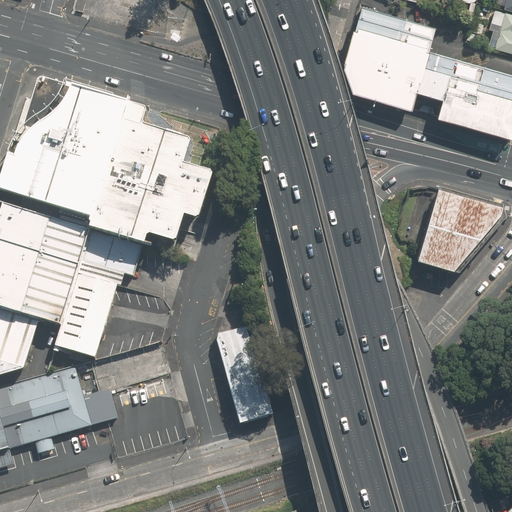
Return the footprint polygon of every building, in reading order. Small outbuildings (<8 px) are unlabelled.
[(511,0),(496,0),(495,6),(511,10),(511,0)] [(511,14),(496,10),(491,29),(494,30),(490,48),(511,53),(511,14)] [(436,30),(366,11),(359,28),(430,48),(436,30)] [(414,104),(430,48),(359,28),(348,63),(355,86),(414,104)] [(427,82),(511,105),(511,71),(436,51),(427,82)] [(511,133),(511,105),(446,87),(441,112),(511,134),(511,133)] [(0,185),(0,190),(92,221),(129,105),(70,94),(67,101),(62,109),(57,117),(50,123),(42,129),(34,134),(26,140),(18,148),(16,154),(15,158),(9,156),(0,185)] [(131,106),(129,105),(92,221),(89,230),(145,248),(173,256),(175,250),(176,247),(180,235),(184,223),(186,217),(198,221),(211,173),(188,166),(185,165),(192,143),(190,140),(171,135),(154,130),(142,126),(146,113),(144,110),(131,106)] [(503,211),(439,193),(423,247),(418,264),(454,275),(500,219),(503,211)] [(0,307),(62,325),(89,230),(4,205),(0,221),(0,307)] [(55,348),(97,360),(118,288),(122,289),(126,276),(136,279),(145,248),(89,230),(62,325),(55,348)] [(234,285),(228,305),(238,304),(245,283),(234,285)] [(0,376),(26,370),(41,321),(0,308),(0,376)] [(272,414),(247,327),(219,334),(217,342),(241,425),(272,414)] [(0,412),(10,449),(119,419),(111,390),(85,397),(76,367),(0,388),(0,412)] [(0,469),(13,466),(0,418),(0,469)]
